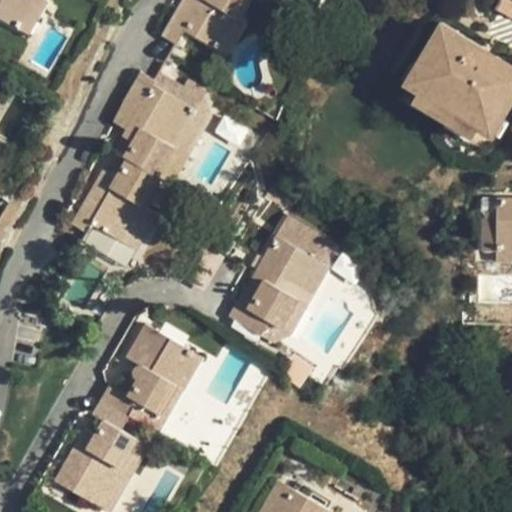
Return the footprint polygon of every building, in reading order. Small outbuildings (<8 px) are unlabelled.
[(0,0),(0,16),(21,30),(39,0),(0,0)] [(50,0),(39,0),(21,30),(31,35),(51,0),(50,0)] [(183,0),(178,10),(163,35),(177,43),(185,31),(220,51),(240,18),(248,0),(207,0),(209,1),(204,9),(189,0),(183,0)] [(207,0),(189,0),(204,9),(209,1),(207,0)] [(240,18),(220,51),(228,56),(248,22),(240,18)] [(443,24),(407,84),(492,135),(511,101),(511,65),(498,57),(481,87),(469,80),(487,50),(443,24)] [(498,57),(487,50),(469,80),(481,87),(498,57)] [(134,142),(125,157),(128,158),(159,176),(175,148),(196,108),(154,85),(156,79),(141,72),(126,100),(139,108),(123,136),(134,142)] [(206,115),(196,108),(175,148),(185,154),(206,115)] [(79,215),(74,222),(88,231),(93,223),(136,248),(157,211),(146,205),(161,177),(159,176),(128,158),(117,177),(103,170),(79,215)] [(511,196),(497,197),(497,212),(498,249),(511,249),(511,196)] [(483,249),(498,249),(497,212),(483,211),(483,249)] [(237,302),(229,317),(262,335),(270,321),(282,327),(297,300),(320,260),(277,234),(247,287),(257,293),(250,308),(238,301),(237,302)] [(511,260),(511,249),(498,249),(497,261),(511,260)] [(332,267),(320,260),(297,300),(309,306),(332,267)] [(102,399),(131,415),(139,401),(161,414),(177,384),(196,352),(160,331),(153,343),(138,335),(131,348),(150,358),(146,366),(143,365),(140,365),(138,366),(136,369),(135,372),(136,375),(138,377),(129,394),(110,383),(110,385),(102,399)] [(150,358),(131,348),(127,356),(146,366),(150,358)] [(205,357),(196,352),(177,384),(186,389),(205,357)] [(85,428),(55,479),(100,504),(122,465),(137,438),(123,429),(131,415),(102,399),(94,413),(105,420),(97,434),(85,428)] [(122,465),(100,504),(110,510),(133,471),(122,465)] [(322,511),(326,506),(303,493),(301,496),(277,483),(260,511),(322,511)]
